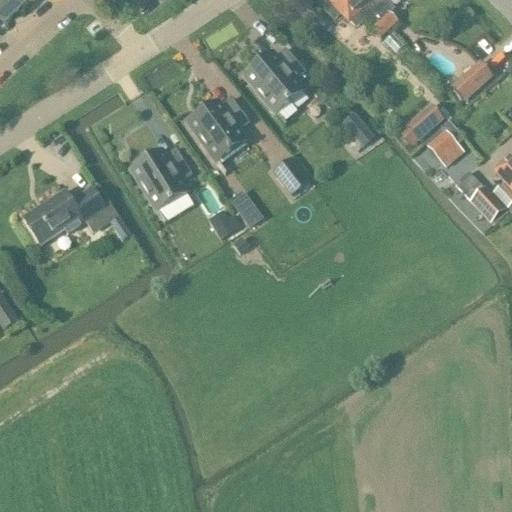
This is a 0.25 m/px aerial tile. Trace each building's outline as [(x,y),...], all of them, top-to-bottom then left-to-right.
[(0,0),(0,9),(3,13),(16,0),(0,0)] [(391,31),(361,0),(327,0),(332,5),(325,12),(325,13),(334,22),(341,15),(356,30),(363,24),(380,42),(391,31)] [(361,0),(391,31),(398,25),(390,16),(395,11),(384,0),(361,0)] [(286,52),(276,60),(273,57),(260,69),(258,67),(244,78),(277,116),(290,105),(289,103),(302,91),(296,84),(305,76),(286,52)] [(480,63),(450,90),(461,102),(491,75),(480,63)] [(231,101),(221,109),(219,106),(204,117),(203,115),(188,125),(218,165),(232,155),(231,153),(245,142),(239,133),(249,126),(231,101)] [(431,107),(405,130),(418,145),(444,122),(431,107)] [(344,128),(365,151),(378,139),(357,116),(344,128)] [(455,148),(443,135),(428,148),(440,162),(455,148)] [(175,151),(164,158),(163,156),(148,166),(146,163),(131,173),(158,215),(173,205),(172,203),(187,193),(181,185),(192,178),(175,151)] [(511,157),(495,174),(511,192),(511,157)] [(291,160),(272,175),(291,200),(310,185),(291,160)] [(490,226),(505,211),(485,190),(469,203),(490,226)] [(64,195),(23,222),(40,249),(78,224),(80,229),(87,224),(104,214),(105,213),(91,191),(70,204),(64,195)] [(231,204),(249,230),(261,221),(243,195),(231,204)] [(211,224),(222,241),(242,229),(235,219),(231,221),(226,213),(211,224)] [(0,295),(0,328),(3,333),(18,324),(0,295)]
